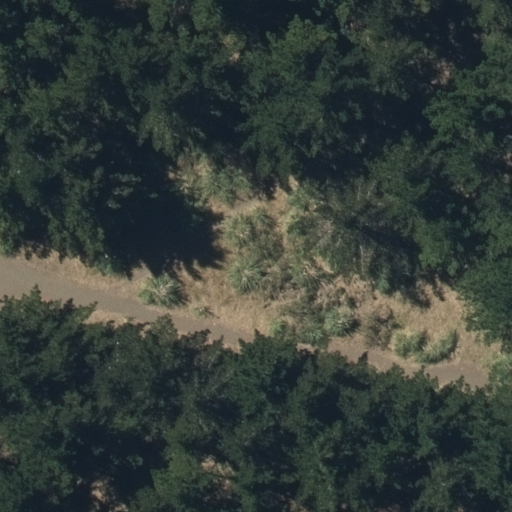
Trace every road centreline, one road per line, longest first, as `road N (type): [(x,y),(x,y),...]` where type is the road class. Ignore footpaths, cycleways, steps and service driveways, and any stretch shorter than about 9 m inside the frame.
road 1 (track): [(511,448),(95,276),(0,343)]
road 2 (unclassified): [(505,0),(95,276)]
